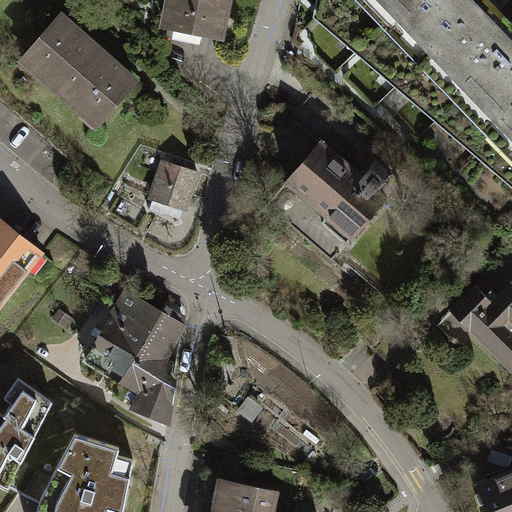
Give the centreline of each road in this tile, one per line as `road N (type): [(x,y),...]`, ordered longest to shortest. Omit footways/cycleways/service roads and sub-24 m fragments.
road 1 (residential): [(201,286),(263,321),(340,383),(374,419),(429,511)]
road 2 (residential): [(274,0),(201,286)]
road 3 (residential): [(0,157),(130,250),(201,286)]
road 4 (residential): [(201,286),(168,511)]
